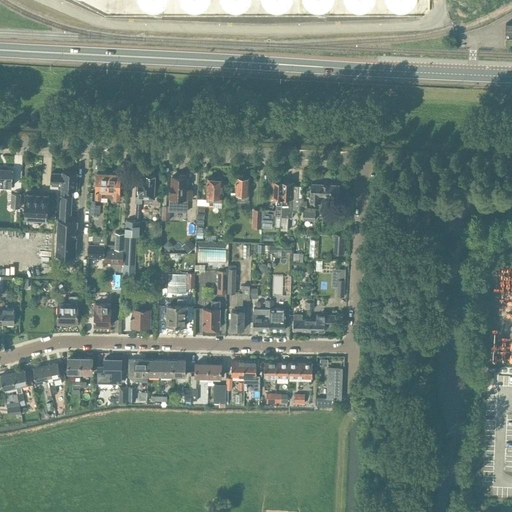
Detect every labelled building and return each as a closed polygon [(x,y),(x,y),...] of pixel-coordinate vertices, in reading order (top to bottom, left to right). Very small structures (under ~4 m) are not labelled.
[(0,185),(12,186),(13,169),(0,168),(0,185)] [(50,183),(50,188),(58,188),(58,189),(62,189),(60,219),(71,220),(72,195),(68,195),(68,189),(79,190),(79,181),(77,181),(78,171),(62,171),(62,172),(51,172),(50,183)] [(107,197),(108,172),(97,172),(95,197),(107,197)] [(108,172),(107,197),(119,198),(120,173),(108,172)] [(136,185),(136,198),(137,198),(141,198),(141,196),(147,196),(146,199),(154,199),(154,195),(155,195),(156,186),(154,186),(155,175),(154,175),(149,175),(140,175),(140,181),(139,181),(139,185),(136,185)] [(170,204),(169,206),(170,206),(170,211),(176,211),(187,211),(187,198),(192,198),(192,189),(187,189),(187,177),(176,176),(172,176),(171,191),(170,191),(170,204)] [(249,194),(250,177),(237,176),(236,193),(240,193),(239,199),(248,200),(248,194),(249,194)] [(223,178),(208,178),(207,199),(209,199),(209,205),(214,205),(214,200),(222,200),(223,178)] [(283,181),(273,181),(272,197),(277,197),(276,209),(263,209),(262,223),(275,223),(275,226),(280,226),(280,223),(281,223),(283,181)] [(286,217),(287,198),(293,198),(293,182),(283,181),(281,223),(288,223),(288,217),(286,217)] [(311,183),(310,202),(318,203),(318,195),(340,195),(340,184),(311,183)] [(11,207),(20,208),(21,193),(12,193),(11,207)] [(57,210),(56,210),(49,210),(50,194),(26,193),(25,218),(56,219),(57,210)] [(301,209),(302,198),(292,198),(292,209),(301,209)] [(91,204),(90,214),(99,215),(99,205),(91,204)] [(162,206),(162,219),(169,220),(170,211),(170,206),(169,206),(162,206)] [(303,219),(315,220),(315,209),(308,208),(308,212),(303,211),(303,219)] [(254,209),(253,226),(261,227),(261,209),(254,209)] [(58,219),(57,255),(76,256),(78,220),(71,220),(60,219),(58,219)] [(139,236),(140,220),(136,220),(126,220),(124,257),(131,258),(135,256),(136,247),(136,235),(139,236)] [(115,245),(115,249),(124,249),(124,233),(116,232),(116,236),(115,245)] [(105,257),(106,245),(106,236),(93,236),(92,242),(94,242),(94,244),(89,244),(88,256),(105,257)] [(168,240),(164,245),(169,250),(174,245),(168,240)] [(189,240),(183,246),(188,252),(195,246),(189,240)] [(107,249),(106,262),(123,263),(124,250),(107,249)] [(228,265),(228,293),(236,293),(236,265),(228,265)] [(148,279),(147,300),(159,300),(159,279),(148,279)] [(344,296),(345,279),(338,279),(337,296),(344,296)] [(69,322),(78,322),(79,302),(78,302),(78,296),(69,295),(69,302),(59,302),(58,322),(60,322),(61,325),(69,325),(69,322)] [(169,327),(176,327),(176,324),(187,325),(187,305),(187,298),(178,298),(178,304),(167,304),(167,324),(169,324),(169,327)] [(232,310),(231,328),(244,328),(245,307),(243,307),(243,299),(237,299),(236,299),(236,306),(237,306),(237,310),(232,310)] [(203,308),(203,328),(220,328),(221,301),(212,300),(212,308),(203,308)] [(95,308),(95,325),(111,326),(111,303),(103,302),(95,302),(95,308)] [(131,326),(151,326),(151,308),(150,308),(150,304),(142,303),(142,308),(134,308),(133,316),(132,316),(131,326)] [(3,323),(5,323),(15,324),(15,309),(7,308),(7,304),(3,304),(3,308),(4,308),(3,323)] [(254,308),(253,329),(269,329),(270,318),(270,308),(254,308)] [(270,318),(269,329),(285,330),(286,308),(270,308),(270,318)] [(309,330),(310,319),(303,319),(303,314),(294,314),(293,330),(309,330)] [(310,319),(309,330),(325,331),(325,325),(336,326),(336,315),(326,315),(317,314),(317,319),(310,319)] [(99,383),(120,383),(120,369),(124,369),(124,356),(110,356),(110,358),(105,358),(105,365),(99,365),(99,383)] [(81,372),(81,358),(69,357),(68,372),(76,372),(81,372)] [(81,358),(81,372),(85,373),(85,372),(93,372),(93,358),(81,358)] [(148,375),(149,359),(129,358),(129,377),(134,381),(147,381),(147,375),(148,375)] [(161,359),(149,359),(148,375),(161,375),(161,359)] [(174,359),(161,359),(161,375),(173,375),(174,359)] [(174,359),(173,375),(186,375),(186,359),(174,359)] [(244,376),(244,361),(232,360),(231,375),(244,376)] [(244,361),(244,376),(244,382),(255,382),(260,382),(260,375),(256,375),(256,361),(244,361)] [(276,376),(276,361),(264,361),(264,376),(276,376)] [(288,361),(276,361),(276,376),(288,377),(288,361)] [(301,362),(288,361),(288,377),(300,377),(301,362)] [(49,380),(51,386),(52,394),(57,393),(55,385),(54,379),(62,377),(58,362),(46,365),(49,380)] [(301,362),(300,377),(312,377),(313,362),(301,362)] [(195,376),(196,376),(208,377),(208,363),(195,363),(195,376)] [(208,363),(208,377),(208,385),(213,385),(213,377),(221,377),(221,363),(208,363)] [(46,365),(34,368),(37,383),(49,380),(46,365)] [(334,406),(334,399),(336,399),(336,398),(341,399),(343,368),(329,367),(328,397),(317,397),(317,406),(334,406)] [(26,369),(13,372),(17,387),(21,386),(29,384),(26,369)] [(13,372),(1,375),(4,390),(17,387),(13,372)] [(226,385),(219,385),(214,384),(213,402),(225,403),(226,385)] [(276,404),(276,402),(276,394),(276,385),(271,385),(271,393),(266,393),(266,404),(276,404)] [(127,404),(127,386),(119,386),(119,404),(127,404)]
